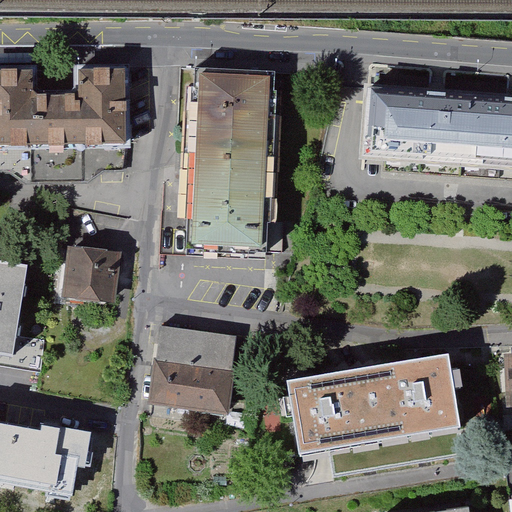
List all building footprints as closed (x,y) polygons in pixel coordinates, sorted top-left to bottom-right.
[(58,99),(59,151),(130,150),(128,72),(81,73),(82,99),(58,99)] [(0,73),(0,151),(59,151),(58,99),(35,99),(35,73),(0,73)] [(278,76),(198,73),(197,100),(193,202),(190,261),(271,264),(278,76)] [(511,93),(418,86),(369,82),(363,159),(511,170),(511,93)] [(121,257),(73,251),(67,303),(115,308),(121,257)] [(30,270),(0,265),(0,370),(43,378),(47,346),(21,343),(30,270)] [(236,339),(159,327),(148,405),(225,416),(236,339)] [(454,360),(291,388),(303,456),(466,428),(454,360)] [(0,483),(73,496),(78,468),(86,470),(91,435),(59,429),(60,424),(42,421),(42,425),(0,418),(0,483)]
